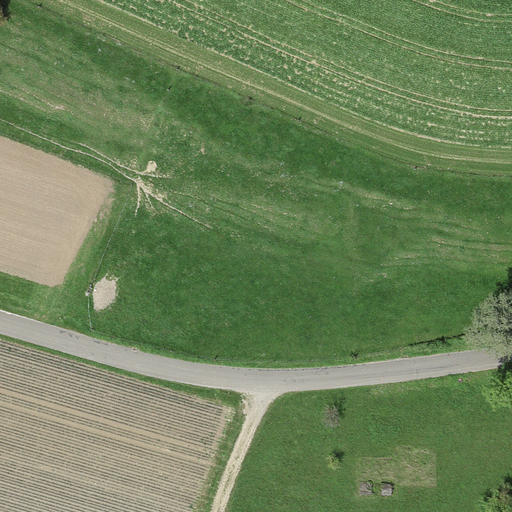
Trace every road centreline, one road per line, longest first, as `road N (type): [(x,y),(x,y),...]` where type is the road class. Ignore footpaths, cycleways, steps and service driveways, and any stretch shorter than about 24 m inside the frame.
road 1 (unclassified): [(0,321),(123,357),(268,383),(511,350)]
road 2 (track): [(268,383),(227,511)]
